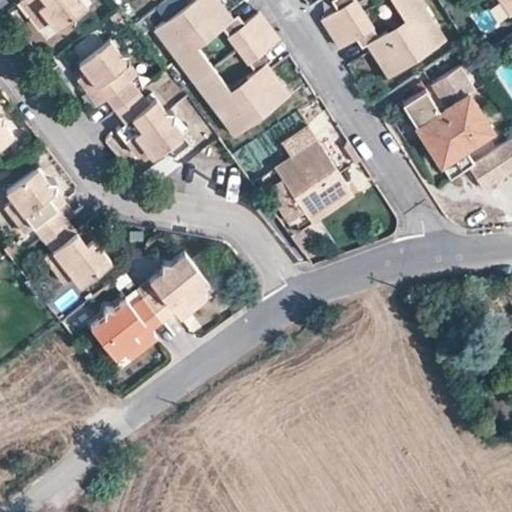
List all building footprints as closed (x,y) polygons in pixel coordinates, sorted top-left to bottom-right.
[(18,0),(26,10),(39,0),(18,0)] [(39,0),(26,10),(38,25),(46,19),(53,27),(84,3),(81,0),(39,0)] [(188,0),(152,27),(192,80),(265,24),(256,11),(236,26),(215,0),(188,0)] [(443,34),(420,0),(339,0),(340,1),(320,15),(339,44),(359,30),(387,71),(443,34)] [(496,17),(506,10),(499,0),(492,0),(488,4),(496,17)] [(511,0),(499,0),(506,10),(511,5),(511,0)] [(276,39),(265,24),(192,80),(232,134),(286,93),(256,54),(276,39)] [(112,107),(136,89),(128,77),(118,64),(126,59),(126,51),(118,50),(108,37),(77,61),(84,70),(74,77),(85,91),(101,78),(110,91),(103,96),(112,107)] [(118,64),(128,77),(137,72),(126,59),(118,64)] [(452,68),(429,82),(443,105),(437,109),(423,86),(400,101),(438,161),(462,146),(491,128),(452,68)] [(101,78),(85,91),(94,104),(103,96),(110,91),(101,78)] [(136,89),(112,107),(122,120),(129,115),(138,127),(123,139),(134,154),(143,146),(150,155),(181,131),(170,117),(170,110),(162,108),(155,113),(146,101),(136,89)] [(146,101),(155,113),(162,108),(153,96),(146,101)] [(0,140),(10,132),(0,118),(0,114),(0,111),(0,140)] [(123,139),(138,127),(129,115),(122,120),(113,127),(123,139)] [(288,157),(274,167),(281,177),(302,209),(323,196),(325,200),(346,186),(305,126),(279,143),(288,157)] [(511,136),(472,162),(467,165),(481,188),(511,168),(511,136)] [(462,146),(438,161),(448,177),(467,165),(472,162),(462,146)] [(40,236),(65,217),(56,205),(47,192),(53,187),(54,179),(45,177),(35,165),(4,190),(11,199),(3,205),(13,218),(29,207),(38,219),(30,225),(40,236)] [(285,221),(302,209),(281,177),(264,189),(285,221)] [(323,196),(302,209),(310,220),(351,194),(346,186),(325,200),(323,196)] [(47,192),(56,205),(63,200),(53,187),(47,192)] [(29,207),(13,218),(23,231),(30,225),(38,219),(29,207)] [(65,217),(40,236),(50,249),(56,243),(65,255),(51,267),(62,281),(70,274),(78,284),(110,260),(98,245),(98,237),(90,236),(83,241),(75,229),(65,217)] [(75,229),(83,241),(90,236),(81,224),(75,229)] [(51,267),(65,255),(56,243),(50,249),(41,255),(51,267)] [(140,294),(159,319),(172,309),(167,303),(179,293),(191,308),(204,297),(197,288),(206,282),(181,250),(168,260),(160,259),(159,267),(165,274),(152,284),(140,294)] [(152,284),(165,274),(159,267),(147,277),(152,284)] [(191,308),(179,293),(167,303),(172,309),(179,318),(191,308)] [(159,319),(140,294),(129,303),(117,312),(112,305),(103,305),(102,313),(89,324),(112,354),(122,348),(129,356),(143,345),(131,331),(144,321),(148,327),(159,319)] [(117,312),(129,303),(123,296),(112,305),(117,312)] [(131,331),(143,345),(155,336),(148,327),(144,321),(131,331)]
